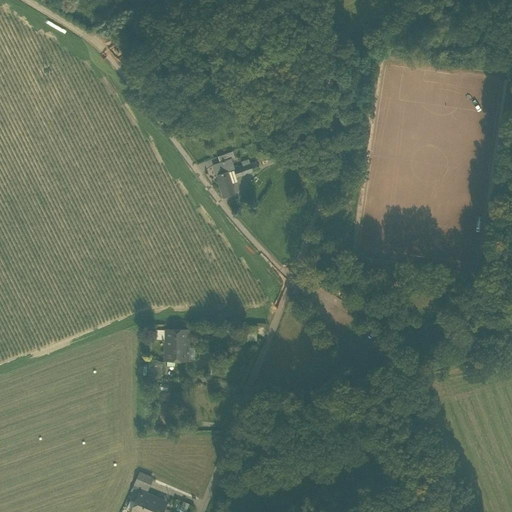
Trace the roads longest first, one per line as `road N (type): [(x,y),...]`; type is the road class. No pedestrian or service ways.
road 1 (unclassified): [(289,279),(102,48),(23,0)]
road 2 (track): [(321,0),(336,157),(289,279)]
road 3 (track): [(411,511),(358,388),(289,279)]
road 4 (residential): [(197,511),(289,279)]
road 5 (track): [(315,320),(392,376),(511,348)]
